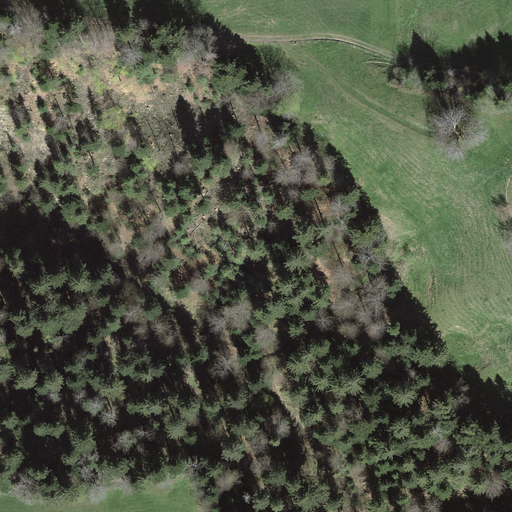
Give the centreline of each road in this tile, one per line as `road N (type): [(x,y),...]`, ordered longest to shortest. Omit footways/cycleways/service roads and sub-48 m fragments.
road 1 (track): [(0,26),(161,24),(346,43),(483,76),(511,75)]
road 2 (track): [(0,343),(98,335),(169,363),(325,511)]
